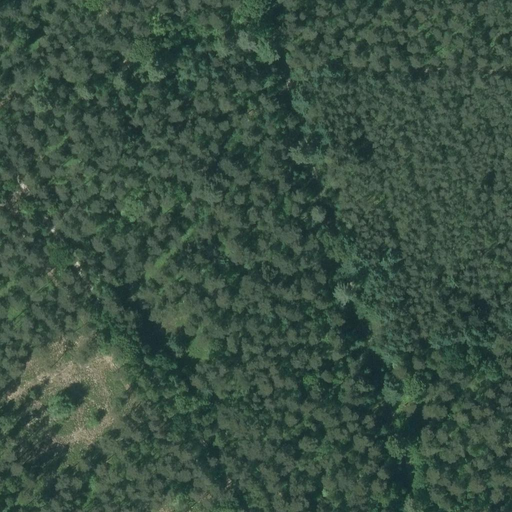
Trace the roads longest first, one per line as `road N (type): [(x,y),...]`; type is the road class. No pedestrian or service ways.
road 1 (track): [(385,405),(282,356),(90,0)]
road 2 (track): [(419,511),(281,63)]
road 3 (track): [(0,154),(247,511)]
road 4 (track): [(281,63),(511,70)]
